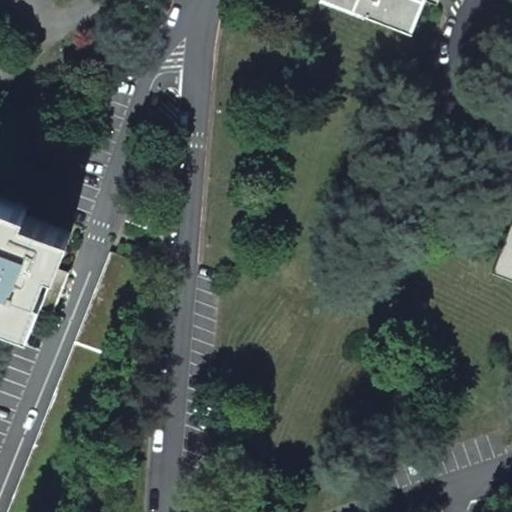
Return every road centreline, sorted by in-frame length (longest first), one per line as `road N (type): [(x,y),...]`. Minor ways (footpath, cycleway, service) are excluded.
road 1 (residential): [(169,511),(189,105),(208,0)]
road 2 (unknown): [(0,488),(42,381),(89,315),(200,25)]
road 3 (residential): [(511,125),(488,117),(460,87),(454,40),(468,0)]
road 4 (residential): [(511,462),(394,511)]
